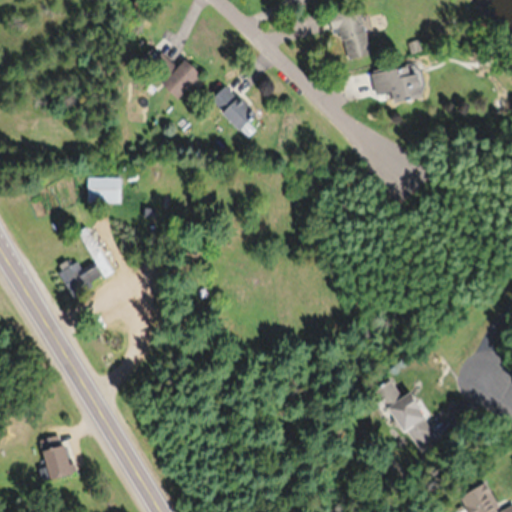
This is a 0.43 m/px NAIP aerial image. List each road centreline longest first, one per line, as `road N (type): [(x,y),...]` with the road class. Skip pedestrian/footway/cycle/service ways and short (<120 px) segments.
road 1 (secondary): [(0,253),(162,511)]
road 2 (residential): [(219,0),(302,85),(412,178)]
